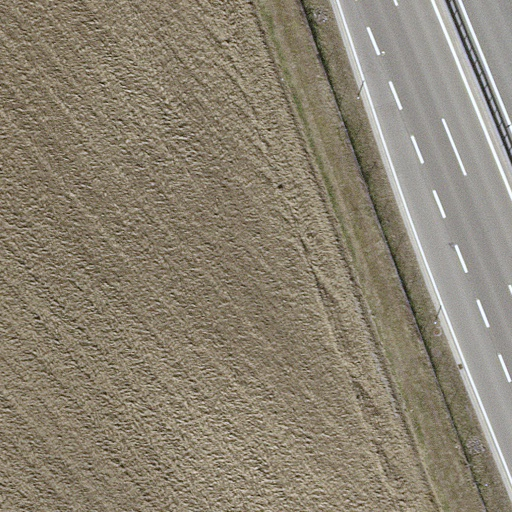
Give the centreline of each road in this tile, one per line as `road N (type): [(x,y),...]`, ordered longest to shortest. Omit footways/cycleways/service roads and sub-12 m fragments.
road 1 (track): [(278,0),(469,511)]
road 2 (trunk): [(397,0),(511,285)]
